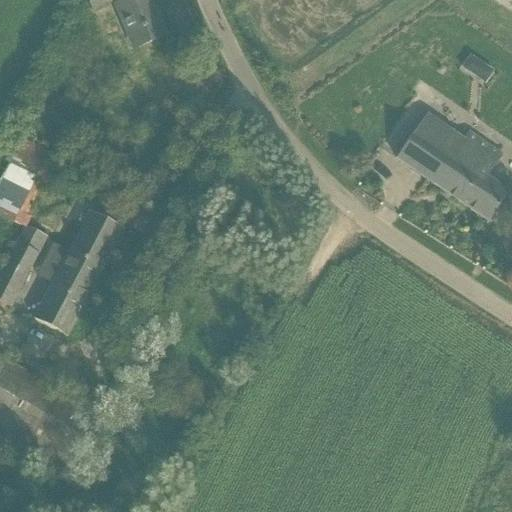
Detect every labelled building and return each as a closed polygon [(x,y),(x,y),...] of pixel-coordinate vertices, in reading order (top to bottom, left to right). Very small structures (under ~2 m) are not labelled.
[(86,0),(91,12),(114,3),(113,0),(86,0)] [(134,50),(166,37),(150,0),(129,0),(115,6),(134,50)] [(481,82),(490,71),(469,55),(461,66),(481,82)] [(483,154),(426,116),(396,161),(488,223),(508,193),(486,178),(501,156),(488,147),(483,154)] [(0,180),(0,215),(24,227),(0,274),(0,303),(11,309),(47,238),(26,228),(30,219),(24,217),(54,155),(20,141),(0,180)] [(67,338),(123,229),(89,212),(33,321),(67,338)] [(101,417),(0,359),(0,446),(64,483),(101,417)] [(131,361),(123,376),(135,382),(143,367),(131,361)]
